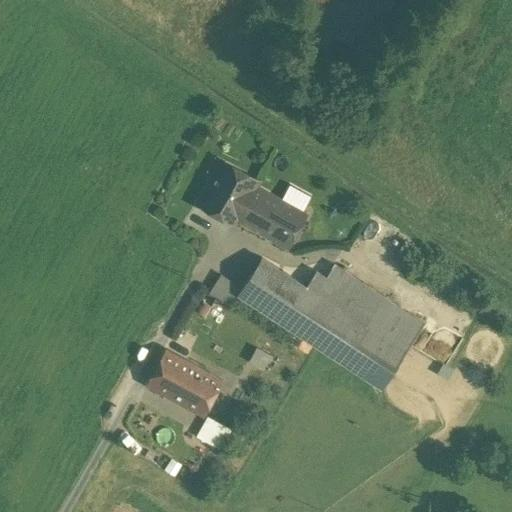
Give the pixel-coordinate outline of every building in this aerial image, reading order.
[(258,180),(222,160),(199,203),(235,222),(237,219),(237,218),(255,185),(256,184),(258,180)] [(297,167),(287,161),(279,175),(289,181),(297,167)] [(324,177),(300,162),(297,167),(289,181),(313,196),(324,177)] [(308,213),(256,184),(255,185),(237,219),(289,248),(308,213)] [(372,212),(343,194),(319,233),(348,251),(372,212)] [(425,322),(335,263),(326,276),(317,270),(306,286),(262,256),(242,287),(221,274),(210,291),(230,304),(238,293),(382,388),(425,322)] [(195,365),(167,350),(148,383),(173,396),(195,365)] [(222,380),(195,365),(173,396),(204,413),(222,380)] [(205,413),(195,433),(217,445),(227,424),(205,413)]
